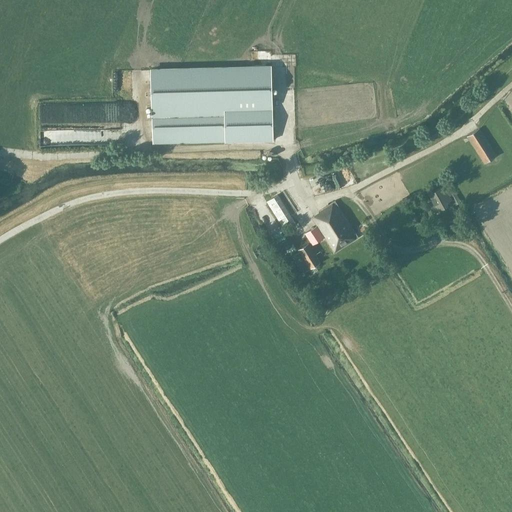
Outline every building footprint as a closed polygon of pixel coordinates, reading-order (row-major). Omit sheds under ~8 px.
[(272,68),(151,71),(153,143),(274,140),(272,68)] [(102,118),(118,119),(119,102),(102,101),(102,118)] [(85,138),(85,129),(61,130),(61,142),(70,142),(70,138),(85,138)] [(479,129),(468,137),(485,164),(497,156),(479,129)] [(313,194),(326,190),(321,176),(307,180),(313,194)] [(452,200),(445,186),(429,195),(435,206),(432,208),(434,212),(447,206),(446,203),(452,200)] [(296,222),(278,194),(267,202),(285,230),(296,222)] [(334,253),(358,238),(335,202),(319,212),(320,213),(312,218),(334,253)] [(316,226),(305,233),(313,245),(324,238),(316,226)] [(421,233),(425,242),(432,238),(428,229),(421,233)] [(299,252),(292,257),(303,274),(321,263),(309,244),(299,251),(299,252)]
